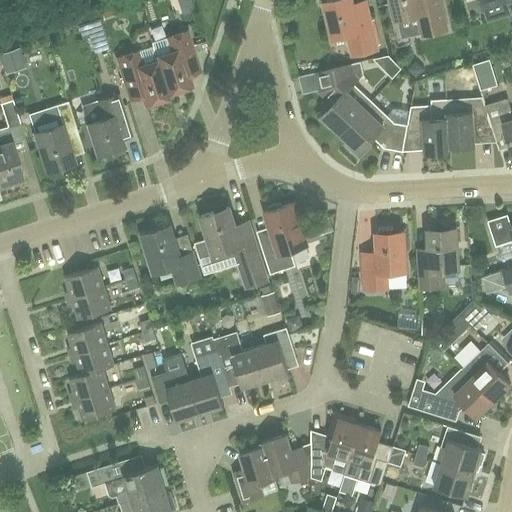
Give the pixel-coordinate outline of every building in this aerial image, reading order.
[(379,49),(371,17),(372,17),(367,0),(360,0),(353,2),(352,0),(330,0),(324,2),(333,38),(347,35),(352,56),(379,49)] [(441,0),(390,0),(395,20),(418,15),(422,36),(448,30),(441,0)] [(187,31),(167,38),(167,37),(152,42),(168,93),(173,92),(177,94),(184,92),(186,88),(191,86),(188,76),(203,71),(197,54),(195,55),(187,31)] [(138,50),(138,51),(117,58),(131,100),(144,96),(146,104),(152,103),(155,105),(163,103),(164,99),(170,97),(168,93),(152,42),(151,42),(153,46),(138,50)] [(331,125),(342,134),(373,102),(355,84),(364,74),(361,61),(314,73),(318,92),(328,104),(317,116),(329,127),(331,125)] [(102,119),(88,124),(97,154),(124,146),(122,138),(116,121),(127,117),(120,94),(97,102),(102,119)] [(492,128),(493,128),(485,105),(483,97),(463,98),(464,112),(450,113),(451,118),(453,147),(475,145),(475,143),(474,123),(490,122),(492,128)] [(511,111),(508,98),(485,105),(493,128),(494,133),(506,129),(511,149),(511,111)] [(0,103),(8,126),(21,122),(13,99),(0,103)] [(74,162),(72,155),(64,131),(76,128),(68,102),(44,109),(50,127),(35,132),(47,170),(74,162)] [(408,125),(395,122),(373,102),(342,134),(351,143),(348,146),(360,157),(372,145),(369,142),(381,129),(392,140),(390,149),(403,151),(406,139),(408,125)] [(411,110),(408,125),(406,139),(408,132),(424,131),(425,150),(426,153),(451,152),(451,147),(453,147),(451,118),(433,119),(432,105),(412,106),(411,110)] [(11,141),(11,142),(6,127),(0,128),(0,184),(23,178),(11,141)] [(296,265),(291,250),(308,245),(299,217),(303,216),(298,201),(282,207),(280,202),(267,207),(268,211),(265,212),(276,246),(263,250),(271,274),(296,265)] [(247,288),(268,281),(249,220),(236,224),(230,207),(226,208),(223,205),(216,207),(216,211),(201,216),(210,243),(196,247),(202,264),(236,253),(247,288)] [(511,226),(508,214),(489,220),(496,245),(511,240),(511,226)] [(171,225),(142,235),(154,273),(178,266),(183,283),(202,277),(194,252),(181,256),(171,225)] [(376,233),(377,250),(360,251),(361,264),(363,264),(365,289),(390,288),(389,272),(407,271),(404,231),(401,231),(401,232),(393,233),(393,228),(379,228),(379,233),(376,233)] [(428,229),(429,245),(417,246),(420,287),(441,285),(440,270),(459,269),(457,228),(428,229)] [(68,300),(106,288),(99,266),(66,276),(70,290),(65,292),(68,300)] [(126,281),(136,278),(133,268),(123,271),(126,281)] [(106,288),(68,300),(70,307),(75,305),(79,319),(112,309),(106,288)] [(475,329),(490,315),(483,308),(475,301),(461,314),(471,325),(475,329)] [(462,333),(471,325),(461,314),(452,323),(462,333)] [(142,333),(154,329),(150,319),(139,322),(142,333)] [(70,355),(108,344),(101,323),(68,333),(72,346),(68,348),(70,355)] [(256,347),(266,380),(290,373),(285,359),(296,356),(288,328),(265,335),(267,343),(256,347)] [(154,329),(142,333),(146,343),(157,340),(154,329)] [(266,380),(256,347),(244,351),(239,336),(234,333),(215,339),(219,350),(228,378),(226,371),(237,368),(243,387),(266,380)] [(472,378),(471,379),(493,400),(511,383),(500,372),(509,363),(490,343),(463,369),(472,378)] [(81,374),(103,369),(114,365),(108,344),(70,355),(72,363),(77,361),(81,374)] [(217,381),(228,378),(219,350),(201,355),(198,361),(203,376),(190,380),(201,413),(224,406),(217,381)] [(157,367),(152,352),(145,355),(150,369),(157,367)] [(137,380),(147,377),(143,366),(133,370),(137,380)] [(177,420),(201,413),(190,380),(186,367),(167,373),(153,378),(155,385),(159,399),(170,396),(171,399),(177,420)] [(71,400),(109,389),(103,369),(81,374),(69,377),(73,391),(69,393),(71,400)] [(150,387),(147,377),(137,380),(140,390),(150,387)] [(493,400),(471,379),(462,387),(453,378),(436,395),(415,388),(409,406),(456,421),(460,410),(466,405),(477,416),(493,400)] [(109,389),(71,400),(73,408),(78,406),(82,420),(115,410),(109,389)] [(353,449),(361,424),(355,423),(357,419),(335,412),(331,439),(333,439),(332,444),(324,441),(312,441),(312,444),(312,449),(312,467),(324,467),(333,469),(337,456),(349,460),(353,449)] [(389,462),(373,457),(382,431),(361,424),(353,449),(349,460),(351,461),(347,476),(381,487),(389,462)] [(446,448),(442,462),(475,473),(482,450),(460,442),(464,431),(448,426),(441,447),(446,448)] [(312,449),(312,444),(311,444),(311,443),(303,445),(291,446),(287,434),(262,442),(264,446),(274,479),(275,478),(274,474),(288,470),(292,483),(312,477),(312,467),(312,449)] [(419,444),(416,454),(427,457),(430,447),(419,444)] [(240,453),(245,468),(232,472),(242,503),(264,496),(260,483),(274,479),(264,446),(240,453)] [(423,468),(427,457),(416,454),(413,464),(423,468)] [(121,504),(166,489),(163,480),(167,478),(164,468),(160,468),(158,464),(126,474),(122,461),(87,473),(87,472),(71,477),(76,493),(106,483),(110,495),(113,497),(118,495),(120,504),(121,504)] [(467,496),(475,473),(442,462),(434,486),(467,496)] [(173,511),(174,511),(177,510),(174,499),(170,499),(166,489),(121,504),(123,511),(130,511),(135,511),(173,511)]
